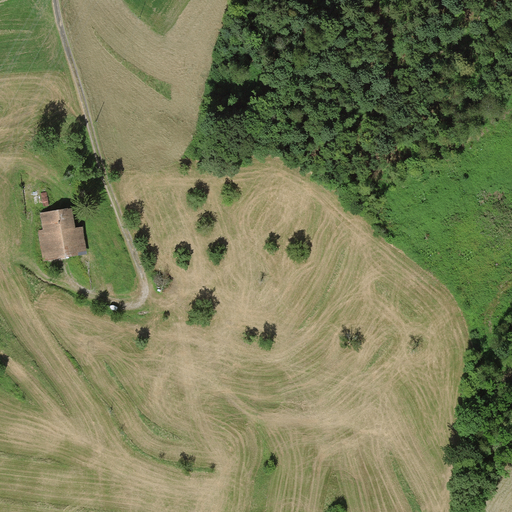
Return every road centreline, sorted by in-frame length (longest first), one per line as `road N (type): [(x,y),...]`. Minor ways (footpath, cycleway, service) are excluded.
road 1 (track): [(59,270),(108,304),(129,307),(142,287),(52,0)]
road 2 (track): [(371,339),(334,392),(314,403),(223,389),(168,304),(142,287)]
road 3 (track): [(191,335),(227,356),(260,360),(291,350),(311,317),(330,216)]
road 4 (track): [(315,156),(411,72),(511,27)]
